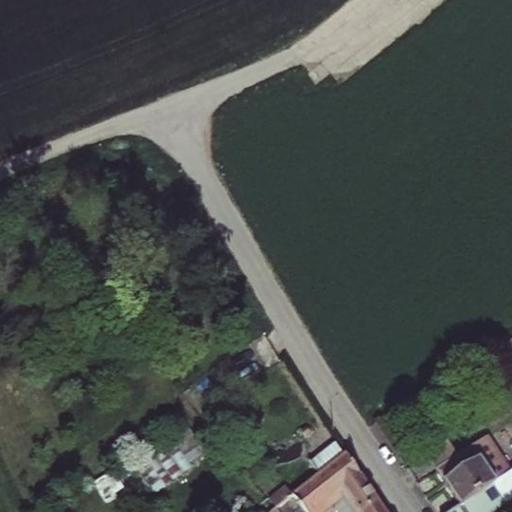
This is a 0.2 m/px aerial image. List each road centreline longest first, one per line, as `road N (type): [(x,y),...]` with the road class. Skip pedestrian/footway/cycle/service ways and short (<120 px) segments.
road 1 (residential): [(161,110),(297,345),(411,511)]
road 2 (track): [(373,0),(295,56),(0,174)]
